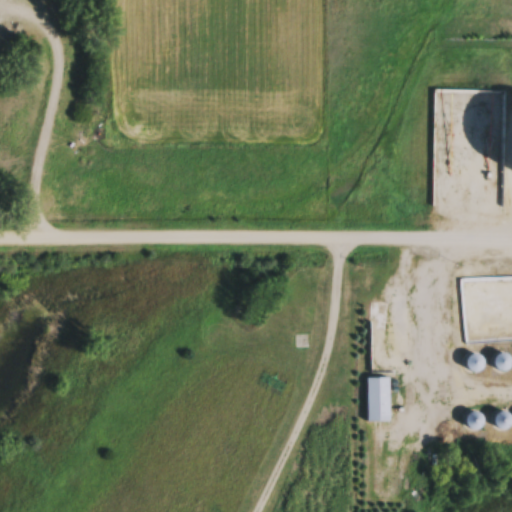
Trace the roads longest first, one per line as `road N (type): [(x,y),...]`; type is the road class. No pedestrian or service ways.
road 1 (residential): [(0,239),(337,241)]
road 2 (residential): [(511,243),(337,241)]
